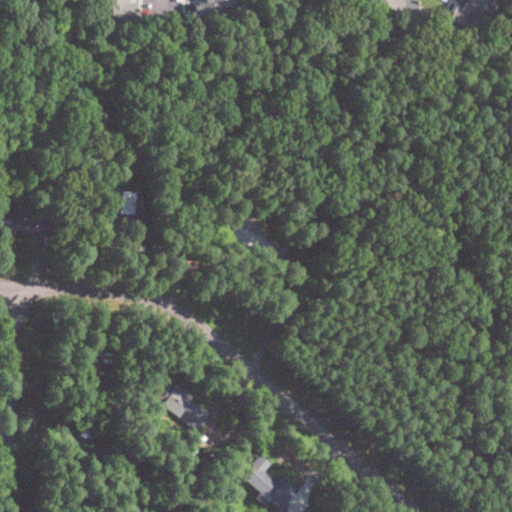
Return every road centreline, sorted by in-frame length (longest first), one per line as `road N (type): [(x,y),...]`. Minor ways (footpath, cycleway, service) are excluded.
road 1 (residential): [(415,511),(201,328),(166,308),(108,288),(0,282)]
road 2 (residential): [(21,284),(5,511)]
